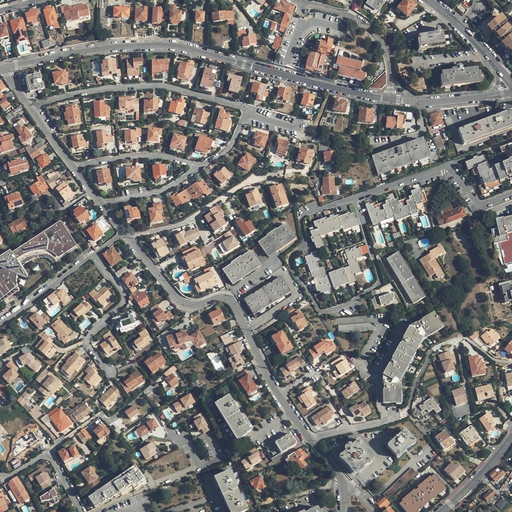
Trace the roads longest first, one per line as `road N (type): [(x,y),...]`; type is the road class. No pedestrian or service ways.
road 1 (residential): [(389,98),(171,45),(75,51),(4,67)]
road 2 (residential): [(129,239),(181,301),(234,301),(272,384),(310,439)]
road 3 (residential): [(30,107),(83,92),(161,85),(248,109)]
road 4 (unclassified): [(386,420),(409,408),(431,351),(451,340),(468,338),(511,362)]
road 5 (residential): [(129,239),(185,222),(253,179),(285,173)]
road 6 (residential): [(296,0),(347,15),(378,37),(389,98)]
road 7 (residential): [(95,253),(125,297),(88,339),(111,371)]
road 8 (residential): [(386,420),(364,355),(378,323),(339,321)]
road 9 (residential): [(74,169),(151,154),(199,165)]
